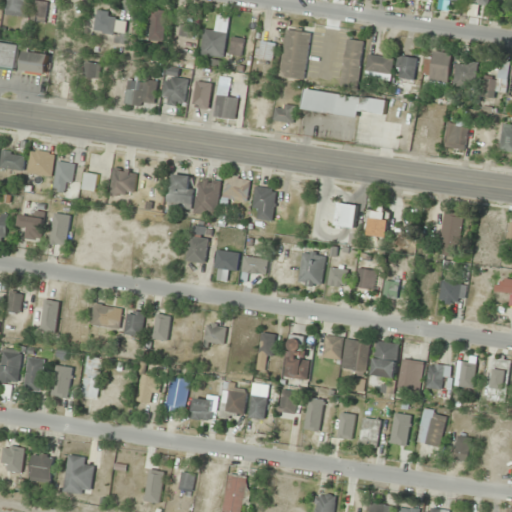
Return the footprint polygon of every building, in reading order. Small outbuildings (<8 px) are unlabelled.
[(27,0),(6,0),(5,14),(26,16),(27,0)] [(45,22),(47,0),(46,0),(32,0),(30,20),(45,22)] [(438,0),(438,8),(446,9),(447,0),(452,0),(457,0),(438,0)] [(117,13),(97,10),(93,30),(112,34),(117,13)] [(164,10),(149,10),(149,41),(164,41),(164,10)] [(224,57),(228,16),(216,15),(215,30),(203,29),(200,54),(224,57)] [(190,23),(181,22),(179,35),(189,36),(190,23)] [(304,79),(311,32),(286,28),(279,76),(304,79)] [(229,54),(240,56),(243,38),(232,36),(229,54)] [(363,40),(345,38),(340,88),(357,90),(363,40)] [(271,61),(276,43),(260,39),(256,58),(271,61)] [(0,68),(15,70),(18,44),(0,41),(0,68)] [(21,69),(45,74),(49,54),(25,50),(21,69)] [(431,60),(425,59),(422,77),(446,82),(452,53),(433,50),(431,60)] [(365,77),(390,80),(392,57),(367,54),(365,77)] [(51,78),(65,81),(71,58),(58,55),(51,78)] [(395,77),(414,80),(417,57),(397,55),(395,77)] [(454,85),(474,87),(477,62),(456,60),(454,85)] [(507,92),(508,62),(499,61),(498,78),(482,77),(482,96),(494,96),(494,91),(507,92)] [(83,77),(99,77),(99,62),(83,62),(83,77)] [(186,76),(164,76),(164,104),(186,104),(186,76)] [(153,106),(155,81),(126,79),(124,104),(153,106)] [(384,113),(386,99),(305,90),(302,110),(359,117),(360,111),(384,113)] [(236,97),(215,95),(214,118),(235,119),(236,97)] [(274,122),(294,122),(294,104),(274,104),(274,122)] [(465,150),(469,123),(448,119),(443,146),(465,150)] [(500,151),(511,151),(511,124),(501,124),(500,151)] [(25,154),(2,150),(0,161),(0,167),(22,171),(25,154)] [(28,173),(52,175),(54,152),(30,150),(28,173)] [(70,191),(75,163),(57,161),(53,188),(70,191)] [(132,198),(136,171),(113,167),(109,194),(132,198)] [(82,189),(95,191),(98,174),(85,172),(82,189)] [(169,210),(192,210),(192,175),(169,175),(169,210)] [(224,195),(247,198),(249,178),(226,175),(224,195)] [(214,216),(221,181),(200,177),(193,212),(214,216)] [(276,189),(256,186),(252,217),(272,220),(276,189)] [(40,240),(44,212),(30,210),(31,202),(21,201),(18,227),(26,228),(25,238),(40,240)] [(353,228),(357,205),(338,202),(334,224),(353,228)] [(362,234),(385,237),(389,211),(366,207),(362,234)] [(49,243),(66,245),(70,215),(54,212),(49,243)] [(442,255),(460,255),(460,213),(442,213),(442,255)] [(208,238),(190,235),(185,260),(203,263),(208,238)] [(325,254),(303,250),(297,283),(319,287),(325,254)] [(267,257),(243,257),(243,275),(267,275),(267,257)] [(343,287),(346,267),(330,265),(327,285),(343,287)] [(373,290),(376,270),(358,267),(354,287),(373,290)] [(382,296),(396,298),(398,281),(384,279),(382,296)] [(511,279),(496,279),(496,293),(510,293),(510,306),(511,306),(511,279)] [(439,300),(464,303),(466,283),(441,280),(439,300)] [(19,313),(23,293),(11,290),(7,311),(19,313)] [(41,331),(55,332),(59,300),(44,298),(41,331)] [(118,330),(122,308),(95,303),(90,324),(118,330)] [(144,312),(128,309),(123,333),(140,336),(144,312)] [(166,341),(171,315),(157,313),(153,338),(166,341)] [(204,345),(223,347),(225,325),(206,323),(204,345)] [(273,356),(277,335),(263,332),(258,353),(273,356)] [(305,380),(309,351),(301,349),(303,336),(290,334),(284,377),(305,380)] [(342,336),(324,335),(323,358),(341,359),(342,336)] [(341,369),(365,373),(370,341),(346,337),(341,369)] [(370,375),(392,379),(399,345),(377,340),(370,375)] [(0,356),(0,379),(15,383),(21,351),(2,347),(0,356)] [(102,358),(87,356),(81,397),(96,399),(102,358)] [(24,390),(40,391),(43,358),(27,357),(24,390)] [(486,399),(504,402),(510,360),(493,357),(486,399)] [(418,390),(423,365),(402,360),(397,385),(418,390)] [(476,363),(461,361),(458,387),(472,389),(476,363)] [(425,387),(446,391),(451,366),(430,362),(425,387)] [(67,398),(73,368),(56,364),(50,395),(67,398)] [(152,404),(159,377),(142,373),(135,400),(152,404)] [(188,379),(172,376),(165,409),(180,413),(188,379)] [(246,413),(246,387),(224,387),(224,413),(246,413)] [(279,412),(294,415),(298,391),(283,388),(279,412)] [(213,420),(213,396),(193,395),(192,420),(213,420)] [(264,420),(266,396),(251,395),(249,418),(264,420)] [(324,400),(310,397),(304,429),(318,432),(324,400)] [(447,415),(425,408),(415,442),(437,448),(447,415)] [(351,439),(354,414),(340,412),(337,437),(351,439)] [(389,443),(405,446),(411,415),(395,412),(389,443)] [(359,445),(378,447),(380,419),(362,418),(359,445)] [(454,459),(467,461),(470,437),(457,435),(454,459)] [(6,471),(20,473),(25,448),(10,445),(6,471)] [(29,480),(49,482),(53,455),(32,452),(29,480)] [(85,456),(67,454),(63,492),(90,495),(93,467),(84,466),(85,456)] [(159,502),(164,471),(149,468),(145,500),(159,502)] [(178,487),(191,489),(195,473),(182,470),(178,487)] [(240,511),(248,476),(229,473),(222,511),(240,511)] [(312,511),(332,511),(336,496),(317,492),(312,511)] [(368,511),(390,511),(391,503),(368,503),(368,511)]
